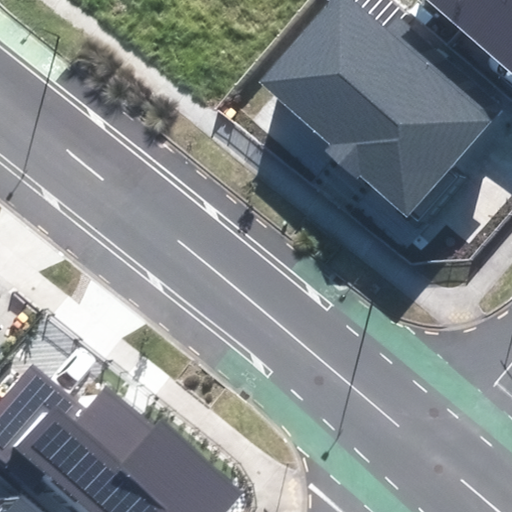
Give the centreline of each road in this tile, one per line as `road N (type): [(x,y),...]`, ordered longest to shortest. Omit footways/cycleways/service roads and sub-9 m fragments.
road 1 (residential): [(433,454),(0,99)]
road 2 (residential): [(511,363),(433,454)]
